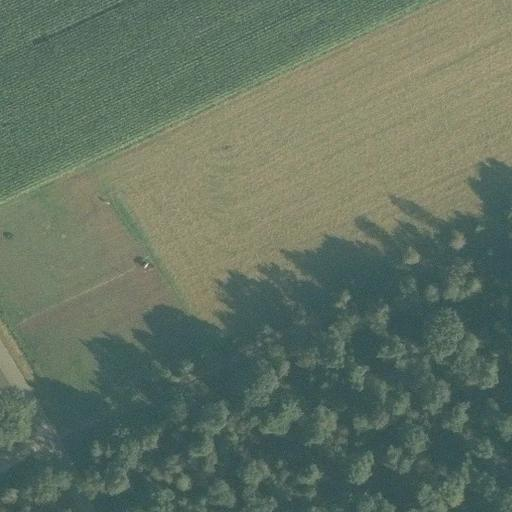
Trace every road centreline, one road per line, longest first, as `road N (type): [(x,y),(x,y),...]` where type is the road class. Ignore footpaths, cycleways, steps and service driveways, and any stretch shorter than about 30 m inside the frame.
road 1 (track): [(511,227),(49,441)]
road 2 (unclassified): [(85,511),(0,357)]
